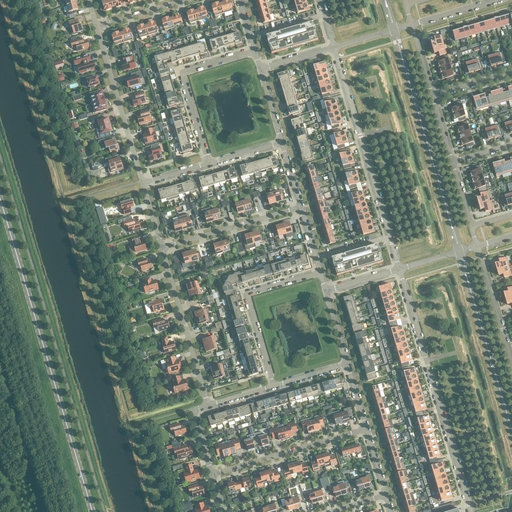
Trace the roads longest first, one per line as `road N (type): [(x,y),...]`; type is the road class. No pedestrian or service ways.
road 1 (secondary): [(92,511),(0,196)]
road 2 (residential): [(399,269),(470,511)]
road 3 (tertiary): [(394,31),(459,253)]
road 4 (residential): [(334,48),(399,269)]
road 5 (track): [(0,297),(61,511)]
road 6 (tertiary): [(459,253),(511,431)]
road 7 (residential): [(209,163),(182,73),(255,52)]
road 8 (residential): [(274,386),(250,294),(320,272)]
road 9 (residential): [(96,26),(142,183)]
road 10 (residential): [(163,249),(207,406)]
road 11 (residential): [(211,474),(366,429)]
road 12 (residential): [(163,249),(300,207)]
road 13 (residential): [(511,366),(477,246)]
